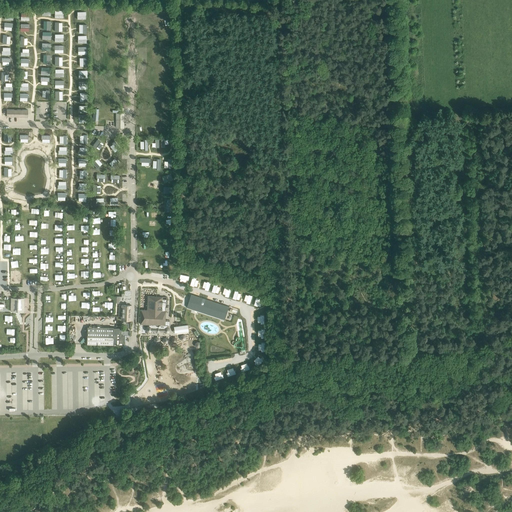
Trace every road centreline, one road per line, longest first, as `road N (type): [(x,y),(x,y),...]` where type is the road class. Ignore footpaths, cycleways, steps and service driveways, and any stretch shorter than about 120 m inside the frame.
road 1 (track): [(275,0),(285,367),(407,357)]
road 2 (track): [(407,357),(395,0)]
